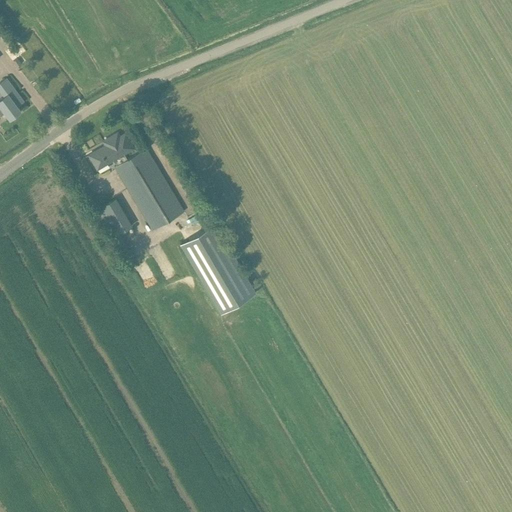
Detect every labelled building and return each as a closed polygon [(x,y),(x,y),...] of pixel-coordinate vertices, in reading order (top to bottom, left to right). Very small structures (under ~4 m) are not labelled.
[(17,58),(13,61),(17,67),(22,64),(17,58)] [(0,115),(4,112),(8,118),(9,119),(20,110),(17,105),(23,101),(17,93),(14,88),(6,78),(0,82),(0,90),(4,96),(0,98),(0,115)] [(119,136),(117,132),(107,138),(109,143),(88,155),(97,169),(113,160),(116,165),(114,166),(152,230),(183,211),(146,147),(127,159),(124,153),(133,148),(125,133),(119,136)] [(102,206),(115,235),(133,227),(120,198),(102,206)] [(256,292),(215,223),(180,243),(221,313),(256,292)] [(158,266),(167,281),(176,276),(168,260),(158,266)]
